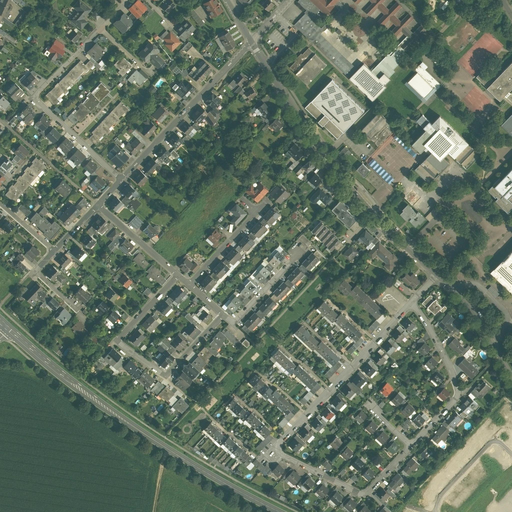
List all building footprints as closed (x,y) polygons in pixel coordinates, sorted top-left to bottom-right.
[(0,0),(0,15),(3,16),(6,18),(11,6),(8,4),(10,0),(0,0)] [(167,0),(164,4),(161,7),(168,13),(171,9),(170,8),(174,4),(169,0),(167,0)] [(215,0),(209,0),(209,1),(204,5),(212,18),(222,11),(215,0)] [(269,0),(263,0),(265,2),(262,5),(269,11),(275,5),(269,0)] [(323,13),(310,0),(299,0),(298,2),(306,10),(311,15),(309,17),(314,22),(323,13)] [(328,0),(310,0),(323,13),(326,15),(335,6),(328,0)] [(328,0),(334,5),(338,1),(338,0),(352,0),(357,5),(361,0),(371,0),(373,2),(364,11),(369,16),(378,7),(385,14),(376,23),(381,28),(390,18),(397,25),(388,34),(393,39),(403,30),(408,35),(389,55),(388,54),(371,71),(364,64),(358,70),(355,72),(350,78),(356,85),(356,84),(358,86),(358,87),(364,93),(365,93),(368,95),(367,96),(373,101),(386,87),(385,85),(390,79),(389,78),(394,72),(393,70),(399,64),(397,62),(403,56),(401,55),(403,53),(405,51),(406,51),(415,42),(415,43),(418,40),(417,40),(426,31),(421,25),(412,35),(405,28),(414,19),(409,14),(399,23),(393,16),(402,7),(397,2),(388,11),(381,5),(385,0),(328,0)] [(76,14),(82,19),(90,10),(79,1),(74,7),(79,11),(76,14)] [(142,4),(138,1),(133,5),(141,13),(145,9),(146,8),(142,4)] [(338,1),(334,5),(335,6),(339,10),(321,28),(318,32),(320,34),(346,8),(338,1)] [(151,10),(144,2),(142,4),(146,8),(145,9),(149,12),(151,10)] [(141,13),(133,5),(128,10),(132,13),(136,18),(141,13)] [(204,23),(193,9),(189,13),(191,16),(199,26),(204,23)] [(306,10),(304,13),(305,13),(301,18),(294,25),(333,63),(339,57),(355,72),(358,70),(320,34),(318,32),(320,30),(321,28),(314,22),(309,17),(311,15),(306,10)] [(24,11),(14,25),(19,28),(28,14),(24,11)] [(100,16),(95,11),(91,16),(97,20),(100,16)] [(136,18),(132,13),(127,17),(133,23),(137,19),(136,18)] [(86,22),(82,19),(76,14),(74,17),(75,18),(72,21),(81,29),(86,22)] [(127,17),(124,14),(114,24),(123,33),(133,23),(127,17)] [(11,22),(3,16),(1,19),(4,21),(9,25),(11,22)] [(182,26),(189,33),(189,34),(194,29),(190,25),(187,22),(182,26)] [(189,33),(182,26),(177,30),(181,34),(184,37),(189,33)] [(76,33),(73,30),(67,36),(74,43),(80,37),(76,33)] [(160,37),(163,40),(169,33),(166,31),(160,37)] [(170,32),(164,39),(167,43),(165,45),(172,51),(180,43),(170,32)] [(223,32),(217,35),(214,38),(216,40),(218,38),(217,38),(220,37),(224,34),(223,32)] [(224,34),(220,37),(222,41),(221,41),(222,44),(223,44),(231,39),(228,32),(224,34)] [(11,36),(6,33),(4,35),(14,42),(16,39),(12,36),(11,36)] [(220,37),(217,38),(218,38),(216,40),(215,40),(223,53),(228,50),(225,47),(224,47),(222,44),(221,41),(222,41),(220,37)] [(231,39),(223,44),(222,44),(224,47),(225,47),(228,50),(236,46),(231,39)] [(193,46),(188,42),(182,49),(186,53),(193,46)] [(56,46),(54,44),(53,44),(48,51),(49,51),(51,53),(49,56),(53,59),(54,60),(56,57),(59,58),(62,54),(61,53),(61,51),(62,49),(56,46)] [(96,45),(88,53),(92,57),(94,59),(98,56),(99,56),(103,52),(96,45)] [(152,46),(150,48),(147,45),(139,54),(145,60),(147,58),(153,64),(159,57),(153,52),(156,49),(152,46)] [(316,54),(309,48),(302,55),(301,54),(295,60),(296,61),(290,68),(296,74),(307,85),(327,65),(315,54),(316,54)] [(131,66),(122,57),(115,64),(121,69),(118,72),(122,76),(125,73),(131,66)] [(163,62),(159,57),(153,64),(158,68),(163,62)] [(355,72),(339,57),(333,63),(350,78),(355,72)] [(80,61),(69,72),(75,78),(79,74),(82,70),(85,73),(89,70),(85,65),(80,61)] [(90,61),(85,65),(89,70),(94,65),(93,64),(90,61)] [(213,69),(205,62),(202,66),(201,65),(197,69),(205,77),(213,69)] [(484,90),(486,88),(500,101),(503,98),(511,106),(511,95),(509,92),(511,88),(511,62),(494,82),(482,71),(479,75),(476,78),(482,84),(480,85),(484,90)] [(442,86),(420,64),(414,70),(417,73),(408,83),(424,98),(433,89),(436,91),(442,86)] [(205,77),(197,69),(194,67),(189,73),(188,73),(192,77),(199,84),(205,77)] [(69,72),(59,82),(66,89),(73,83),(74,85),(78,81),(75,78),(69,72)] [(129,78),(127,80),(131,83),(134,80),(139,85),(145,79),(138,72),(136,74),(134,72),(129,78)] [(233,88),(237,84),(240,87),(246,80),(243,78),(244,76),(241,73),(234,80),(233,80),(229,84),(233,88)] [(34,77),(31,74),(27,78),(34,86),(39,81),(39,82),(39,81),(34,77)] [(34,86),(27,78),(23,82),(22,82),(26,85),(30,90),(34,86)] [(332,80),(311,101),(325,115),(330,119),(344,132),(364,111),(332,80)] [(59,82),(50,92),(49,92),(45,96),(48,99),(52,95),(54,97),(55,98),(58,95),(62,92),(65,95),(68,91),(66,89),(59,82)] [(15,83),(6,92),(15,101),(24,92),(15,83)] [(101,83),(97,87),(100,90),(94,96),(100,102),(110,92),(101,83)] [(195,88),(188,83),(185,87),(181,83),(178,86),(182,90),(188,95),(195,88)] [(182,90),(178,86),(177,86),(175,84),(172,88),(174,90),(184,100),(188,95),(182,90)] [(239,87),(233,94),(236,96),(238,94),(242,90),(239,87)] [(253,89),(246,93),(242,90),(238,94),(241,97),(244,101),(246,100),(248,102),(252,100),(251,99),(257,95),(253,89)] [(0,105),(2,103),(6,108),(10,104),(0,94),(0,93),(0,105)] [(90,100),(84,106),(90,112),(100,102),(94,96),(91,93),(87,97),(90,100)] [(213,94),(212,94),(211,96),(211,95),(210,95),(209,95),(209,96),(208,97),(207,98),(208,99),(207,100),(207,101),(207,102),(208,103),(209,103),(210,104),(210,105),(213,108),(214,108),(220,101),(214,94),(213,94)] [(55,98),(54,97),(50,101),(55,106),(56,105),(59,102),(55,98)] [(325,115),(311,101),(305,108),(319,121),(325,115)] [(121,102),(111,112),(117,118),(123,111),(126,114),(130,110),(121,102)] [(84,106),(81,103),(77,107),(80,109),(74,116),(78,120),(80,122),(90,112),(84,106)] [(272,115),(269,112),(271,110),(267,106),(264,103),(258,108),(264,115),(261,117),(265,121),(272,115)] [(32,110),(28,106),(18,116),(22,120),(31,110),(32,110)] [(153,116),(155,118),(160,123),(161,123),(160,123),(169,114),(164,109),(162,107),(161,107),(153,116)] [(204,110),(201,107),(192,116),(195,119),(194,121),(195,122),(197,124),(198,122),(203,117),(206,114),(207,113),(204,111),(204,110)] [(220,113),(214,108),(213,108),(209,112),(210,113),(215,119),(218,116),(220,113)] [(22,120),(22,121),(26,125),(32,119),(35,115),(31,110),(22,120)] [(379,111),(361,130),(378,146),(392,132),(396,127),(379,111)] [(111,112),(101,122),(102,122),(109,129),(115,123),(116,124),(120,121),(117,118),(111,112)] [(215,119),(210,113),(207,116),(211,120),(209,122),(212,125),(216,121),(215,119)] [(511,169),(502,180),(501,178),(489,191),(496,198),(497,196),(499,198),(496,201),(508,213),(511,208),(511,202),(508,199),(511,195),(511,114),(501,126),(511,136),(511,169)] [(319,121),(318,122),(323,127),(323,126),(330,119),(325,115),(319,121)] [(432,152),(415,170),(429,184),(449,163),(443,157),(448,152),(467,169),(480,155),(440,116),(432,124),(422,115),(416,121),(426,130),(412,144),(421,152),(426,146),(429,149),(432,152)] [(43,117),(36,124),(37,123),(40,127),(39,128),(42,130),(42,131),(46,127),(50,123),(43,117)] [(273,122),(269,126),(270,126),(272,128),(273,127),(278,131),(284,125),(277,118),(273,122)] [(140,131),(140,132),(141,133),(148,139),(151,135),(150,134),(157,128),(150,121),(149,122),(146,119),(143,122),(146,125),(140,131)] [(330,119),(323,126),(337,139),(344,132),(330,119)] [(271,120),(262,130),(264,132),(270,126),(269,126),(273,122),(271,120)] [(109,129),(102,122),(92,133),(93,134),(96,136),(98,138),(104,132),(107,135),(111,131),(109,129)] [(193,128),(187,123),(184,126),(183,126),(180,129),(186,134),(193,128)] [(53,128),(50,131),(51,132),(48,136),(51,139),(50,140),(53,143),(60,135),(53,128)] [(48,129),(43,135),(46,138),(48,136),(51,132),(50,131),(48,129)] [(176,134),(171,140),(171,139),(168,141),(174,147),(179,142),(181,144),(183,141),(176,134)] [(394,138),(414,157),(417,154),(397,135),(394,138)] [(73,145),(66,138),(59,145),(63,149),(62,150),(65,153),(65,154),(69,150),(73,145)] [(131,146),(128,143),(125,146),(134,155),(138,152),(137,151),(143,145),(140,141),(137,139),(131,146)] [(288,151),(287,151),(292,156),(297,161),(304,153),(295,144),(288,151)] [(21,145),(16,150),(14,151),(15,153),(16,155),(17,154),(21,158),(22,159),(25,155),(27,155),(28,154),(28,152),(21,145)] [(124,153),(116,146),(111,151),(116,155),(111,160),(118,167),(126,159),(123,156),(125,154),(124,153)] [(170,153),(163,147),(156,154),(159,156),(162,160),(166,156),(167,157),(170,153)] [(345,147),(339,153),(342,156),(348,150),(345,147)] [(286,148),(280,154),(282,157),(284,154),(287,151),(288,151),(286,148)] [(69,150),(65,154),(65,153),(61,157),(64,160),(71,152),(69,150)] [(85,157),(78,150),(74,154),(70,158),(74,161),(73,162),(77,165),(85,157)] [(179,155),(173,150),(170,153),(175,159),(179,155)] [(74,154),(71,152),(64,160),(66,162),(70,158),(74,154)] [(16,155),(13,159),(16,161),(17,163),(21,158),(17,154),(16,155)] [(297,161),(292,156),(289,159),(294,163),(296,166),(299,163),(297,161)] [(11,161),(7,158),(0,165),(0,166),(4,169),(7,172),(8,172),(10,174),(17,166),(14,164),(11,161)] [(46,166),(36,158),(32,162),(33,163),(29,168),(38,176),(46,166)] [(161,167),(152,159),(145,167),(148,170),(151,173),(155,169),(157,171),(161,167)] [(97,167),(89,160),(83,167),(91,173),(91,174),(93,171),(97,167)] [(303,167),(304,168),(308,173),(310,171),(311,171),(313,170),(312,169),(315,167),(310,161),(303,167)] [(362,163),(356,170),(364,177),(370,171),(362,163)] [(301,165),(294,171),(298,175),(304,168),(303,167),(301,165)] [(29,168),(28,167),(24,171),(25,172),(21,177),(30,185),(38,176),(29,168)] [(91,173),(86,178),(89,180),(91,177),(95,173),(93,171),(91,174),(91,173)] [(140,171),(137,175),(138,176),(134,180),(139,185),(143,181),(144,182),(148,178),(144,175),(140,171)] [(313,177),(311,179),(314,182),(313,183),(316,187),(322,181),(318,178),(319,177),(316,174),(313,177)] [(94,179),(91,182),(99,189),(105,183),(97,175),(94,179)] [(21,177),(20,176),(16,180),(17,181),(13,186),(22,193),(22,194),(30,185),(21,177)] [(62,181),(56,189),(60,193),(67,185),(62,181)] [(13,186),(12,185),(8,189),(9,190),(5,195),(14,202),(22,193),(13,186)] [(67,185),(60,193),(65,197),(72,189),(67,185)] [(129,185),(125,189),(125,188),(121,192),(126,196),(128,197),(135,190),(129,185)] [(260,185),(255,190),(250,195),(251,195),(258,201),(267,192),(260,185)] [(251,186),(246,191),(250,195),(255,190),(251,186)] [(282,188),(280,187),(279,189),(274,194),(273,195),(280,203),(289,194),(282,187),(282,188)] [(328,197),(320,190),(312,198),(312,199),(312,200),(312,201),(313,201),(314,202),(315,202),(315,201),(316,202),(316,201),(319,198),(323,202),(326,204),(327,204),(331,199),(332,199),(332,198),(332,197),(331,196),(330,195),(329,195),(328,196),(328,197)] [(126,196),(123,199),(128,204),(131,201),(128,197),(126,196)] [(120,202),(116,198),(112,203),(111,202),(109,205),(115,211),(122,204),(122,203),(120,202)] [(342,200),(332,210),(338,215),(337,216),(346,224),(345,225),(349,229),(358,219),(354,215),(353,215),(347,210),(350,207),(347,205),(342,200)] [(234,203),(228,210),(230,212),(232,211),(232,210),(236,205),(234,203)] [(75,207),(72,204),(68,209),(76,216),(80,212),(79,211),(75,207)] [(122,204),(115,211),(117,213),(124,205),(122,204)] [(408,204),(403,210),(404,211),(401,213),(404,216),(403,217),(407,220),(410,217),(415,212),(408,204)] [(247,213),(237,205),(236,205),(232,210),(232,211),(237,216),(233,220),(237,224),(247,213)] [(48,211),(44,207),(31,222),(35,226),(36,225),(43,217),(48,211)] [(274,209),(272,208),(268,212),(276,219),(280,215),(278,213),(274,209)] [(76,216),(68,209),(64,213),(72,220),(76,216)] [(276,219),(268,212),(264,217),(265,218),(269,222),(272,224),(276,219)] [(412,218),(410,220),(413,224),(414,223),(417,226),(419,223),(420,224),(425,219),(418,212),(412,218)] [(72,220),(64,213),(60,218),(63,220),(67,224),(68,225),(72,220)] [(100,216),(93,225),(96,228),(95,228),(99,231),(101,233),(107,228),(103,225),(106,222),(100,216)] [(136,216),(129,223),(137,230),(143,223),(136,216)] [(43,217),(36,225),(44,232),(43,233),(50,239),(61,227),(54,221),(51,224),(43,217)] [(7,221),(6,221),(4,223),(1,227),(5,231),(5,230),(8,233),(14,226),(10,223),(10,224),(7,221)] [(261,222),(260,221),(255,226),(263,233),(268,228),(265,226),(261,222)] [(321,222),(313,230),(317,234),(324,226),(325,226),(321,222)] [(157,231),(149,224),(143,231),(150,238),(151,238),(153,235),(157,231)] [(96,228),(93,225),(89,229),(93,233),(96,236),(99,234),(97,233),(99,231),(95,228),(96,228)] [(263,233),(255,226),(251,230),(253,231),(258,236),(259,237),(263,233)] [(317,234),(321,238),(329,230),(324,226),(317,234)] [(120,234),(115,230),(108,237),(112,241),(113,242),(119,235),(119,236),(120,234)] [(215,230),(208,238),(214,243),(217,240),(221,235),(215,230)] [(329,230),(321,238),(325,242),(333,234),(329,230)] [(366,231),(360,237),(368,245),(371,242),(374,239),(366,231)] [(248,235),(247,234),(243,239),(251,246),(255,242),(254,241),(248,235)] [(333,234),(325,242),(329,246),(337,238),(333,234)] [(88,235),(82,241),(89,248),(96,242),(90,236),(89,235),(88,235)] [(119,236),(119,235),(113,242),(112,241),(107,247),(111,250),(116,245),(122,239),(119,236)] [(158,240),(153,235),(151,238),(150,238),(149,239),(154,244),(158,240)] [(329,246),(333,250),(335,248),(340,242),(341,242),(337,238),(329,246)] [(133,246),(126,239),(124,241),(121,245),(128,252),(133,246)] [(251,246),(243,239),(239,243),(240,245),(244,249),(246,251),(251,246)] [(340,242),(335,248),(338,251),(343,245),(340,242)] [(376,247),(369,254),(373,258),(379,251),(382,254),(380,256),(383,259),(389,253),(380,243),(379,243),(376,247)] [(39,252),(32,246),(26,252),(27,253),(33,259),(39,252)] [(78,246),(72,253),(73,254),(78,259),(81,256),(84,252),(78,246)] [(352,247),(344,255),(350,261),(358,253),(358,252),(352,247)] [(236,249),(234,248),(230,252),(238,260),(242,255),(240,253),(236,249)] [(323,256),(317,250),(313,254),(319,259),(323,256)] [(280,253),(278,251),(273,256),(274,257),(280,262),(285,257),(284,257),(280,253)] [(511,251),(491,274),(511,293),(511,251)] [(238,260),(230,252),(226,257),(227,258),(231,262),(234,264),(238,260)] [(33,259),(27,253),(24,255),(31,262),(34,260),(33,259)] [(149,264),(143,258),(144,257),(140,253),(139,253),(135,257),(132,260),(138,266),(139,265),(144,269),(149,264)] [(312,253),(307,258),(314,265),(319,259),(313,254),(312,253)] [(389,253),(383,259),(390,266),(393,264),(397,259),(393,255),(393,256),(389,253)] [(71,260),(64,254),(57,262),(62,266),(64,268),(64,267),(67,264),(71,260)] [(17,257),(10,264),(13,267),(19,261),(20,260),(17,257)] [(280,262),(274,257),(269,261),(275,267),(276,268),(280,263),(280,262)] [(307,258),(302,263),(303,264),(308,269),(309,270),(314,265),(307,258)] [(192,264),(186,259),(183,262),(179,266),(185,272),(192,264)] [(19,261),(13,267),(17,270),(18,269),(21,272),(25,267),(19,261)] [(223,262),(222,261),(217,266),(225,273),(229,268),(228,268),(223,262)] [(60,273),(53,266),(46,274),(52,281),(56,277),(59,279),(62,276),(60,274),(60,273)] [(225,273),(217,266),(213,270),(214,272),(219,276),(221,277),(225,273)] [(265,266),(264,266),(259,271),(260,271),(266,277),(271,272),(270,272),(265,266)] [(164,278),(158,273),(159,271),(154,267),(150,272),(148,275),(150,277),(153,276),(155,278),(155,279),(159,284),(164,278)] [(298,267),(293,272),(300,279),(305,274),(304,273),(299,268),(298,267)] [(266,277),(260,271),(255,276),(260,282),(261,283),(266,278),(266,277)] [(300,279),(293,272),(288,277),(289,278),(295,284),(296,285),(300,279)] [(410,276),(406,273),(401,278),(408,285),(409,284),(414,288),(420,282),(417,279),(417,278),(413,274),(412,274),(410,276)] [(210,276),(209,275),(205,279),(213,286),(217,282),(216,281),(210,276)] [(132,282),(125,276),(120,282),(126,288),(127,288),(126,288),(126,287),(128,285),(132,282)] [(205,279),(201,284),(202,285),(206,289),(208,291),(213,286),(205,279)] [(393,283),(397,288),(401,283),(397,279),(393,283)] [(353,288),(344,280),(338,288),(346,296),(349,293),(353,288)] [(251,281),(250,281),(245,286),(246,286),(252,292),(257,287),(256,286),(251,281)] [(285,283),(284,282),(279,287),(286,294),(291,289),(291,288),(285,283)] [(43,289),(36,283),(29,291),(24,296),(25,296),(31,302),(36,297),(40,301),(46,294),(42,291),(43,289)] [(375,302),(356,285),(353,288),(349,293),(368,310),(375,302)] [(252,292),(246,286),(241,291),(241,292),(247,297),(248,297),(252,292)] [(26,287),(17,297),(21,301),(25,296),(24,296),(29,291),(26,287)] [(181,290),(178,287),(173,293),(173,292),(169,296),(170,296),(174,300),(177,303),(180,299),(185,293),(181,290)] [(279,287),(274,292),(281,299),(281,300),(286,294),(279,287)] [(81,288),(74,294),(81,300),(82,299),(87,293),(81,288)] [(119,297),(112,290),(106,296),(112,302),(118,296),(119,297)] [(90,296),(87,293),(82,299),(84,302),(90,296)] [(49,297),(46,294),(40,301),(43,303),(46,300),(49,297)] [(84,302),(84,303),(86,305),(93,297),(91,295),(90,296),(84,302)] [(236,295),(231,301),(232,301),(238,307),(243,302),(242,301),(237,296),(236,295)] [(429,296),(422,304),(427,308),(434,301),(432,299),(432,298),(432,297),(432,296),(431,296),(430,296),(429,296)] [(271,298),(270,297),(265,302),(272,310),(277,304),(276,303),(271,298)] [(59,305),(52,298),(48,303),(47,304),(53,310),(59,305)] [(109,307),(103,301),(97,308),(101,311),(103,313),(109,307)] [(165,301),(158,309),(164,315),(171,307),(165,301)] [(232,301),(227,306),(228,307),(233,312),(234,312),(238,307),(232,301)] [(441,308),(434,301),(427,308),(435,315),(441,308)] [(272,310),(265,302),(259,308),(260,309),(266,314),(267,315),(272,310)] [(324,302),(318,308),(322,312),(328,306),(324,302)] [(384,311),(375,302),(368,310),(377,319),(378,318),(380,316),(382,314),(384,312),(384,311)] [(328,306),(322,312),(325,315),(331,309),(328,306)] [(64,309),(60,314),(57,317),(56,318),(63,324),(71,316),(64,309)] [(331,309),(325,315),(329,319),(335,312),(331,309)] [(113,311),(106,318),(107,318),(113,323),(119,317),(113,311)] [(211,316),(205,311),(199,317),(205,323),(211,316)] [(335,312),(329,319),(333,322),(334,320),(339,316),(335,312)] [(192,317),(188,313),(184,317),(192,325),(193,324),(195,327),(197,324),(194,322),(195,320),(192,317)] [(256,313),(255,313),(250,318),(257,325),(263,320),(262,319),(256,313)] [(339,316),(334,320),(338,324),(344,317),(340,314),(339,316)] [(448,314),(438,325),(441,328),(440,329),(443,331),(443,330),(444,331),(445,330),(449,334),(453,329),(454,329),(454,328),(450,324),(454,320),(448,314)] [(201,321),(195,315),(192,317),(195,320),(198,323),(201,321)] [(152,317),(151,316),(142,325),(148,331),(152,327),(153,329),(158,323),(156,321),(152,317)] [(344,317),(338,324),(342,327),(348,321),(344,317)] [(257,325),(250,318),(245,324),(251,330),(252,331),(257,325)] [(408,319),(403,325),(409,331),(415,325),(408,319)] [(88,332),(82,326),(83,325),(78,321),(72,328),(74,330),(77,329),(79,332),(83,337),(88,332)] [(348,321),(342,327),(345,331),(351,324),(348,321)] [(192,325),(185,332),(189,335),(191,337),(198,330),(195,327),(193,324),(192,325)] [(351,324),(345,331),(349,334),(355,328),(351,324)] [(306,330),(301,326),(295,333),(299,337),(306,330)] [(355,328),(349,334),(353,337),(359,331),(355,328)] [(306,330),(299,337),(304,341),(311,334),(306,330)] [(398,330),(393,336),(399,342),(404,336),(401,332),(398,330)] [(137,331),(129,339),(135,344),(138,341),(139,342),(143,337),(142,335),(137,331)] [(222,332),(220,331),(212,338),(214,340),(220,346),(227,338),(226,336),(224,334),(222,332)] [(359,331),(353,337),(356,341),(358,339),(360,337),(362,334),(359,331)] [(311,334),(304,341),(308,346),(315,339),(311,334)] [(103,346),(97,340),(98,339),(93,335),(87,342),(89,344),(92,344),(94,346),(94,347),(98,351),(103,346)] [(178,336),(171,343),(171,344),(172,344),(171,345),(176,349),(178,351),(186,343),(183,341),(179,337),(178,336)] [(171,343),(167,338),(163,343),(169,348),(173,352),(176,349),(171,345),(172,344),(171,344),(171,343)] [(464,349),(458,343),(459,342),(455,338),(448,345),(454,351),(455,350),(460,354),(461,353),(464,349)] [(315,339),(308,346),(313,350),(315,348),(320,343),(315,339)] [(214,340),(206,348),(213,354),(214,355),(221,347),(220,346),(214,340)] [(320,343),(315,348),(319,353),(326,346),(321,341),(320,343)] [(392,345),(389,342),(384,348),(390,354),(396,348),(392,345)] [(169,348),(163,343),(160,346),(166,351),(169,348)] [(430,349),(424,343),(421,346),(418,350),(424,355),(430,349)] [(326,346),(319,353),(324,357),(331,350),(326,346)] [(205,347),(197,354),(198,355),(205,362),(213,354),(206,348),(205,347)] [(121,357),(112,349),(109,353),(106,356),(114,364),(121,357)] [(466,358),(467,359),(470,355),(472,357),(475,354),(469,349),(468,351),(470,353),(466,358)] [(279,350),(273,357),(277,361),(283,354),(279,350)] [(331,350),(324,357),(329,361),(335,354),(331,350)] [(161,356),(163,357),(159,361),(164,366),(173,357),(170,355),(166,351),(161,356)] [(379,353),(373,359),(380,365),(385,359),(382,356),(379,353)] [(288,358),(283,354),(277,361),(282,365),(288,358)] [(335,354),(329,361),(333,365),(334,365),(336,363),(338,361),(340,358),(335,354)] [(101,355),(94,362),(98,366),(98,367),(100,368),(103,365),(101,363),(105,359),(104,358),(101,355)] [(198,355),(190,363),(197,370),(198,370),(205,362),(198,355)] [(114,364),(106,356),(104,358),(105,359),(112,366),(114,364)] [(125,361),(121,357),(114,364),(112,366),(116,370),(121,365),(125,361)] [(429,360),(426,363),(429,365),(428,366),(431,369),(437,363),(431,357),(429,360)] [(292,363),(288,358),(282,365),(286,369),(292,363)] [(464,359),(458,366),(472,378),(478,371),(464,359)] [(137,368),(129,360),(127,363),(124,366),(127,369),(127,370),(131,375),(137,368)] [(190,363),(182,371),(183,372),(190,378),(197,370),(190,363)] [(297,367),(292,363),(286,369),(291,373),(293,372),(297,367)] [(369,364),(363,370),(370,376),(376,370),(372,366),(369,364)] [(297,367),(293,372),(297,376),(303,370),(299,365),(297,367)] [(137,368),(131,375),(136,379),(137,378),(140,375),(137,373),(140,370),(137,368)] [(308,374),(303,370),(297,376),(302,380),(308,374)] [(140,375),(137,378),(140,380),(146,373),(144,371),(140,375)] [(183,372),(176,379),(178,381),(183,386),(183,387),(191,379),(190,378),(183,372)] [(435,375),(433,377),(435,380),(434,381),(435,381),(438,384),(444,378),(438,372),(435,375)] [(154,380),(146,373),(140,380),(143,383),(144,383),(148,386),(153,382),(154,380)] [(308,374),(302,380),(306,385),(312,378),(308,374)] [(260,379),(255,375),(248,382),(253,387),(260,379)] [(359,375),(353,381),(359,387),(365,381),(361,378),(359,375)] [(312,378),(306,385),(311,389),(313,387),(315,385),(317,382),(312,378)] [(264,384),(260,379),(253,387),(258,391),(264,384)] [(359,387),(353,381),(351,383),(358,390),(359,391),(360,392),(362,390),(359,387)] [(351,383),(349,382),(347,384),(348,386),(355,392),(358,390),(351,383)] [(483,382),(480,385),(479,384),(475,388),(474,389),(480,394),(477,397),(480,399),(483,396),(490,388),(483,382)] [(166,387),(161,383),(157,388),(155,389),(160,393),(166,387)] [(393,389),(387,383),(381,390),(387,396),(393,389)] [(269,388),(264,384),(258,391),(262,395),(269,388)] [(160,393),(159,394),(167,401),(168,400),(173,395),(174,394),(166,386),(166,387),(160,393)] [(348,386),(343,392),(349,398),(355,392),(348,386)] [(269,388),(262,395),(267,399),(269,397),(274,392),(269,388)] [(442,389),(438,394),(444,400),(450,394),(444,388),(442,389)] [(474,389),(470,393),(476,398),(477,397),(480,394),(474,389)] [(274,392),(269,397),(273,402),(280,395),(275,391),(274,392)] [(403,400),(397,394),(391,400),(397,406),(403,400)] [(179,400),(173,395),(168,400),(174,405),(179,400)] [(280,395),(273,402),(278,406),(285,399),(280,395)] [(340,399),(338,397),(332,403),(339,409),(345,403),(340,399)] [(469,397),(465,401),(466,402),(461,408),(463,411),(467,414),(477,404),(469,397)] [(189,405),(181,398),(179,400),(174,405),(174,406),(182,413),(189,405)] [(285,399),(278,406),(283,410),(289,403),(285,399)] [(233,400),(226,406),(230,409),(236,403),(233,400)] [(239,406),(236,403),(230,409),(233,412),(239,406)] [(294,408),(289,403),(283,410),(287,414),(292,409),(294,408)] [(414,410),(408,404),(402,411),(408,416),(414,410)] [(243,409),(239,406),(233,412),(237,415),(243,409)] [(330,410),(328,408),(322,414),(328,420),(334,414),(330,410)] [(246,412),(243,409),(237,415),(240,418),(246,412)] [(361,411),(358,413),(355,417),(361,423),(367,417),(361,411)] [(467,414),(463,411),(461,413),(468,419),(470,417),(467,414)] [(246,412),(240,418),(243,421),(245,419),(250,415),(246,412)] [(462,418),(456,412),(453,414),(460,420),(462,418)] [(250,415),(245,419),(249,422),(255,416),(251,413),(250,415)] [(419,414),(414,420),(417,422),(415,423),(419,427),(425,420),(421,416),(419,414)] [(446,422),(449,424),(451,427),(453,428),(460,420),(453,414),(446,422)] [(255,416),(249,422),(252,425),(258,419),(255,416)] [(320,421),(318,418),(317,419),(312,425),(317,430),(318,431),(322,427),(324,425),(320,421)] [(258,419),(252,425),(255,429),(261,422),(258,419)] [(372,422),(371,421),(369,424),(365,428),(371,434),(378,427),(372,422)] [(261,422),(255,429),(259,432),(265,425),(261,422)] [(213,427),(210,424),(204,430),(207,433),(213,427)] [(268,428),(265,425),(259,432),(262,435),(268,428)] [(446,427),(443,425),(441,427),(448,434),(450,431),(449,430),(446,427)] [(213,427),(207,433),(211,436),(217,430),(213,427)] [(441,427),(435,433),(436,434),(432,439),(436,443),(437,444),(442,439),(443,440),(448,434),(441,427)] [(268,428),(262,435),(265,438),(267,436),(269,434),(271,431),(268,428)] [(306,428),(300,434),(306,440),(312,434),(308,431),(306,428)] [(217,430),(211,436),(214,439),(220,433),(217,430)] [(383,432),(380,434),(377,438),(383,444),(389,437),(383,432)] [(223,436),(220,433),(214,439),(217,442),(223,436)] [(305,443),(296,435),(294,438),(295,439),(302,445),(301,445),(302,446),(305,443)] [(227,439),(223,436),(217,442),(221,445),(223,443),(227,439)] [(232,440),(228,437),(227,439),(223,443),(226,447),(232,440)] [(342,443),(336,437),(330,444),(336,449),(342,443)] [(295,439),(289,445),(296,451),(301,445),(302,445),(295,439)] [(232,440),(226,447),(229,450),(235,443),(232,440)] [(391,445),(387,448),(393,454),(399,448),(393,442),(391,445)] [(235,443),(229,450),(233,453),(239,446),(235,443)] [(425,445),(417,452),(419,454),(424,459),(431,451),(425,445)] [(239,446),(233,453),(236,456),(242,449),(239,446)] [(353,453),(347,448),(341,454),(347,460),(353,453)] [(242,449),(236,456),(239,459),(245,452),(242,449)] [(245,452),(239,459),(243,462),(249,456),(245,452)] [(424,459),(419,454),(416,457),(424,464),(427,461),(424,459)] [(222,469),(225,466),(210,455),(208,459),(222,469)] [(253,459),(249,456),(243,462),(247,466),(247,465),(248,466),(249,466),(250,465),(250,463),(253,459)] [(358,458),(353,463),(355,465),(354,466),(355,467),(358,470),(364,463),(358,458)] [(409,463),(403,469),(409,474),(413,470),(414,470),(419,465),(412,458),(408,462),(409,463)] [(278,465),(272,471),(273,471),(278,476),(284,470),(278,465)] [(291,468),(284,476),(287,478),(293,471),(291,468)] [(375,474),(369,468),(364,473),(366,475),(365,476),(369,480),(375,474)] [(293,471),(287,478),(289,480),(290,480),(294,484),(301,477),(293,471)] [(395,479),(389,485),(393,489),(394,490),(398,485),(400,482),(402,483),(403,483),(405,480),(398,473),(394,477),(395,479)] [(306,480),(302,484),(308,490),(314,483),(308,478),(306,480)] [(322,485),(320,488),(316,491),(322,497),(328,491),(322,485)] [(391,491),(388,488),(386,491),(389,494),(389,495),(393,498),(396,495),(391,491)] [(378,494),(377,495),(380,497),(384,501),(384,500),(389,495),(389,494),(386,491),(383,489),(378,494)] [(337,492),(336,492),(334,494),(330,498),(337,504),(343,498),(337,492)] [(387,503),(384,500),(384,501),(380,497),(378,499),(385,506),(387,503)] [(348,501),(344,505),(351,511),(357,505),(351,499),(350,499),(348,501)] [(363,502),(356,510),(357,511),(358,511),(364,506),(366,505),(363,502)]
